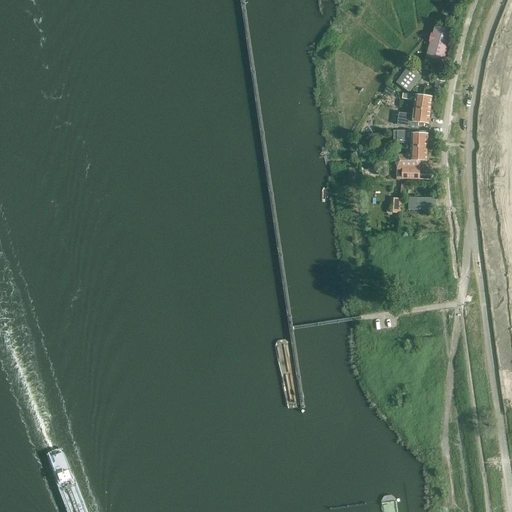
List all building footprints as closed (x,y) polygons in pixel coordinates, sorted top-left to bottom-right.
[(442,55),(447,35),(439,33),(438,37),(432,35),(430,41),(436,43),(434,53),(442,55)] [(409,93),(421,77),(409,68),(397,84),(409,93)] [(431,111),(432,98),(403,94),(403,99),(412,100),(412,98),(416,98),(414,109),(431,111)] [(429,125),(431,111),(414,109),(413,120),(409,119),(410,117),(401,116),(400,121),(429,125)] [(412,131),(413,125),(394,122),(393,130),(403,131),(403,130),(412,131)] [(428,148),(428,135),(399,134),(399,139),(408,139),(408,137),(412,137),(411,148),(428,148)] [(420,175),(420,162),(427,162),(428,148),(411,148),(411,158),(407,158),(407,156),(398,156),(398,158),(397,159),(397,164),(398,165),(398,167),(403,167),(402,179),(432,180),(432,175),(420,175)] [(426,194),(426,186),(415,185),(415,194),(426,194)] [(436,210),(437,197),(410,197),(409,210),(436,210)] [(401,214),(402,200),(395,199),(394,213),(401,214)]
